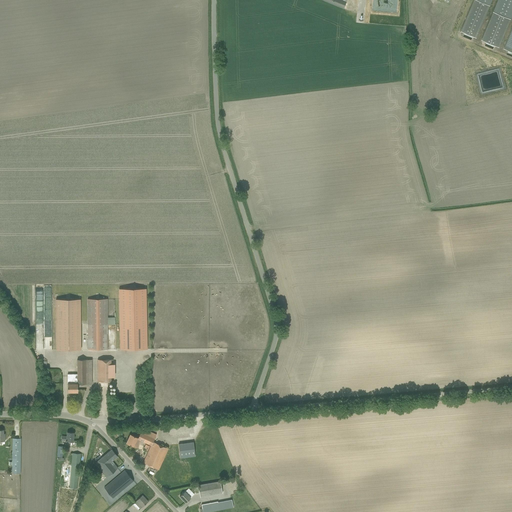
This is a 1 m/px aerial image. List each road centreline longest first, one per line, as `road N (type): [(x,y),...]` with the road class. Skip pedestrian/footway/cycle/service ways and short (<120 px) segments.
road 1 (unclassified): [(252,410),(276,326),(218,128),(213,0)]
road 2 (unclassified): [(252,410),(511,388)]
road 3 (unclassified): [(93,424),(252,410)]
road 4 (unclassified): [(176,511),(93,424)]
